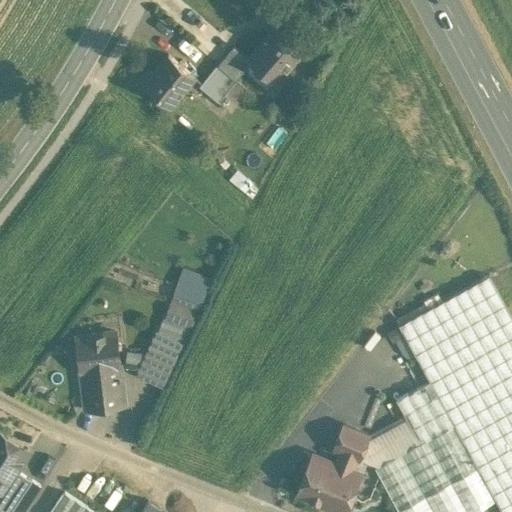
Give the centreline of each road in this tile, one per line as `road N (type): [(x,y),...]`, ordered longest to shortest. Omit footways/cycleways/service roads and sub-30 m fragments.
road 1 (tertiary): [(114,0),(0,180)]
road 2 (primary): [(440,0),(511,135)]
